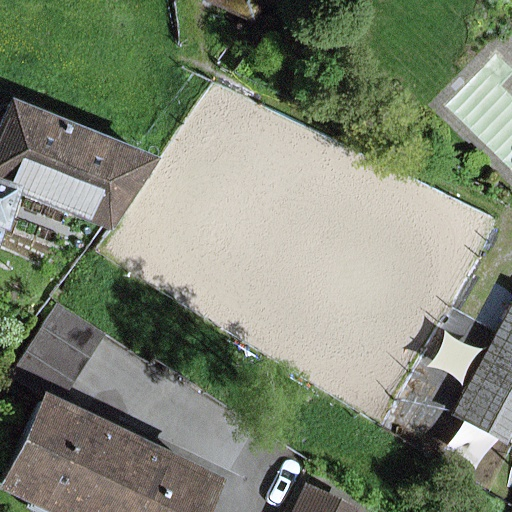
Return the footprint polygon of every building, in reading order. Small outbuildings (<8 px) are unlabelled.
[(212,0),(251,20),(260,0),(212,0)] [(0,158),(68,186),(59,209),(103,228),(146,161),(8,106),(0,125),(0,158)] [(0,184),(59,209),(68,186),(0,158),(0,184)] [(54,305),(7,377),(55,408),(102,336),(54,305)] [(511,339),(501,333),(457,412),(500,436),(511,414),(511,339)] [(35,403),(0,476),(0,487),(52,511),(193,511),(207,485),(35,403)] [(333,511),(334,510),(305,496),(297,511),(333,511)]
